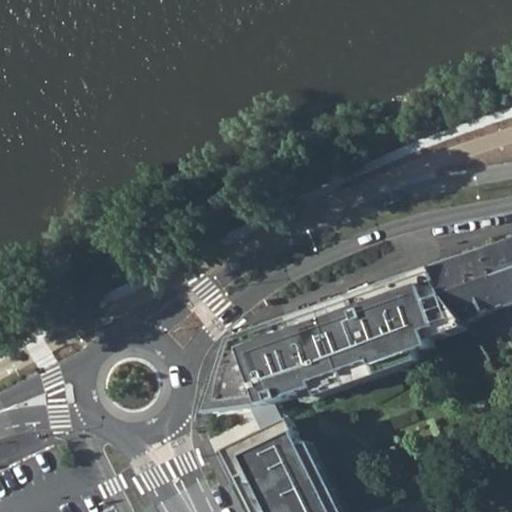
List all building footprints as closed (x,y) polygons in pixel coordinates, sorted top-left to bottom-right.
[(511,306),(511,305),(511,242),(489,251),(509,303),(511,306)] [(473,320),(509,303),(489,251),(438,269),(447,291),(470,331),(471,333),(479,329),(473,320)] [(447,291),(438,269),(238,342),(222,396),(215,417),(258,411),(282,407),(281,406),(308,397),(422,355),(437,350),(434,344),(470,331),(447,291)] [(422,355),(308,397),(311,406),(425,364),(422,355)] [(498,356),(494,359),(502,372),(499,375),(511,392),(511,368),(511,367),(506,369),(498,356)] [(270,436),(291,426),(282,407),(258,411),(270,436)] [(270,436),(233,454),(261,511),(342,511),(312,449),(298,422),(291,426),(270,436)] [(312,449),(342,511),(352,511),(320,445),(312,449)] [(511,511),(511,485),(479,511),(511,511)]
